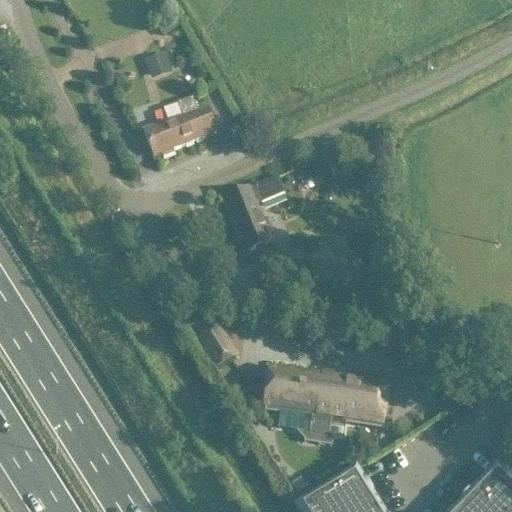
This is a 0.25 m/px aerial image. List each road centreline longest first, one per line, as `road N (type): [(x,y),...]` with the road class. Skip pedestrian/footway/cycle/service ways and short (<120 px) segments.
road 1 (unclassified): [(511,416),(414,340),(379,325),(195,296),(167,278),(128,219)]
road 2 (unclassified): [(128,219),(511,40)]
road 3 (unclassified): [(128,219),(81,152),(17,0)]
road 4 (motorway): [(127,511),(0,308)]
